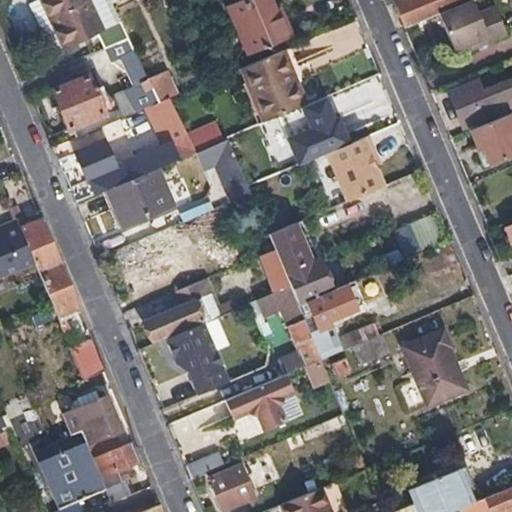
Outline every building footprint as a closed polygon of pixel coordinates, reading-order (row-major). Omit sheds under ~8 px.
[(126,37),(108,0),(41,0),(27,7),(50,58),(96,37),(100,48),(106,46),(126,37)] [(273,7),(269,0),(246,0),(229,8),(248,52),(290,34),(278,4),(273,7)] [(430,0),(395,0),(391,2),(402,28),(411,24),(436,13),(430,0)] [(474,0),(468,0),(438,13),(452,47),(468,41),(484,33),(486,38),(506,29),(495,2),(478,9),(474,0)] [(484,33),(468,41),(470,44),(486,38),(484,33)] [(143,75),(126,37),(106,46),(113,62),(121,59),(133,87),(114,95),(117,103),(100,110),(95,98),(99,96),(95,87),(91,89),(85,76),(49,91),(65,129),(69,127),(74,137),(143,108),(156,102),(143,75)] [(288,47),(239,67),(261,123),(298,107),(281,67),(286,66),(293,62),(288,47)] [(281,67),(298,107),(303,105),(286,66),(281,67)] [(167,98),(174,95),(165,73),(150,78),(149,73),(143,75),(156,102),(167,98)] [(511,109),(511,74),(481,87),(476,76),(446,89),(461,124),(490,113),(492,118),(505,112),(511,109)] [(167,98),(156,102),(143,108),(161,149),(113,170),(102,142),(72,154),(84,182),(92,179),(97,193),(104,189),(155,167),(193,152),(167,98)] [(511,130),(505,112),(492,118),(469,128),(476,147),(482,145),(489,162),(511,152),(511,130)] [(216,121),(187,131),(194,149),(222,139),(216,121)] [(367,136),(325,153),(345,200),(382,185),(373,164),(368,152),(373,150),(367,136)] [(209,155),(229,202),(245,195),(225,148),(209,155)] [(373,150),(368,152),(373,164),(378,163),(373,150)] [(155,167),(104,189),(120,227),(171,205),(155,167)] [(166,182),(173,202),(187,198),(181,177),(166,182)] [(57,262),(39,219),(28,224),(19,204),(9,209),(14,223),(32,265),(35,272),(57,262)] [(403,256),(437,244),(427,216),(393,228),(403,256)] [(297,220),(265,233),(272,249),(286,284),(295,304),(328,290),(297,220)] [(0,278),(32,265),(14,223),(0,228),(0,233),(1,235),(0,235),(0,278)] [(511,224),(503,228),(510,244),(511,243),(511,224)] [(114,256),(121,275),(176,252),(169,234),(114,256)] [(176,252),(121,275),(128,293),(148,285),(191,267),(183,249),(176,252)] [(254,257),(268,292),(286,284),(272,249),(254,257)] [(75,306),(57,262),(35,272),(49,307),(57,328),(69,322),(63,311),(75,306)] [(200,280),(175,291),(181,306),(206,295),(200,280)] [(268,292),(255,298),(259,310),(276,304),(295,348),(268,360),(275,378),(281,375),(318,360),(295,304),(286,284),(268,292)] [(148,285),(128,293),(126,294),(132,309),(155,299),(148,285)] [(295,304),(318,360),(337,352),(324,319),(361,303),(353,285),(330,294),(328,290),(295,304)] [(181,306),(141,323),(148,339),(213,311),(206,295),(181,306)] [(346,335),(351,346),(381,333),(385,331),(380,318),(346,335)] [(199,322),(162,338),(172,361),(184,371),(195,395),(225,382),(199,322)] [(273,349),(288,345),(282,325),(268,329),(273,349)] [(450,347),(441,329),(400,347),(425,406),(464,390),(448,349),(450,347)] [(381,333),(351,346),(359,364),(389,350),(381,333)] [(79,381),(102,371),(97,360),(86,365),(81,354),(70,359),(79,381)] [(330,363),(335,379),(350,374),(345,358),(330,363)] [(281,375),(275,378),(227,398),(235,416),(243,412),(253,416),(260,430),(282,420),(275,405),(277,397),(288,392),(281,375)] [(89,458),(116,447),(109,433),(117,429),(102,396),(72,408),(77,419),(72,420),(77,431),(89,458)] [(227,398),(220,401),(229,419),(235,416),(227,398)] [(6,428),(0,430),(0,441),(10,437),(6,428)] [(101,486),(97,477),(89,458),(77,431),(49,442),(35,448),(39,458),(36,460),(55,506),(101,486)] [(134,461),(127,442),(116,447),(89,458),(97,477),(134,461)] [(209,456),(184,466),(189,478),(213,468),(209,456)] [(238,465),(207,478),(219,509),(250,496),(238,465)] [(413,503),(416,511),(443,511),(456,507),(471,501),(458,468),(406,488),(413,503)] [(511,511),(511,483),(471,501),(456,507),(458,511),(511,511)] [(328,511),(318,487),(313,489),(290,499),(279,503),(282,511),(328,511)] [(165,511),(161,502),(137,511),(165,511)] [(416,511),(413,503),(395,510),(395,511),(416,511)]
